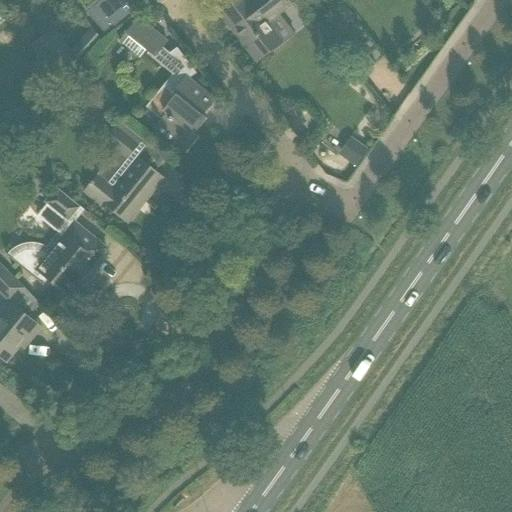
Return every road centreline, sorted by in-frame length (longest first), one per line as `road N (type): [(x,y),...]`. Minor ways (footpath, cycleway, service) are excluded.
road 1 (primary): [(250,511),(511,147)]
road 2 (residential): [(34,464),(198,386),(283,175)]
road 3 (residential): [(502,0),(355,209),(283,175)]
road 4 (residential): [(283,175),(271,134),(181,0)]
